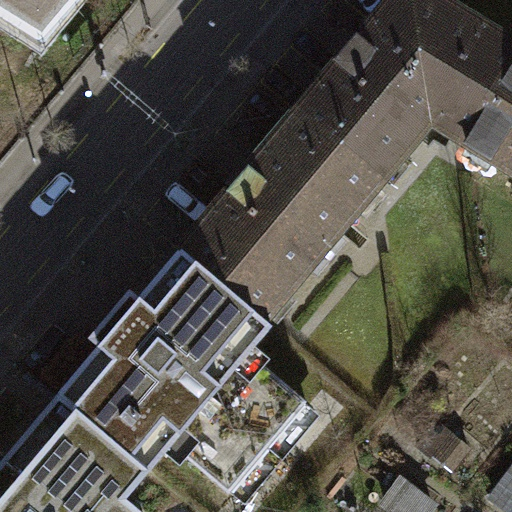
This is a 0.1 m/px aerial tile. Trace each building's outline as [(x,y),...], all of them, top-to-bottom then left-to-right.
[(0,0),(0,17),(29,35),(60,0),(0,0)] [(511,40),(445,0),(389,0),(295,111),(297,112),(382,184),(383,185),(433,127),(463,145),(464,144),(511,65),(511,40)] [(511,65),(464,144),(511,173),(511,65)] [(265,322),(382,184),(297,112),(180,250),(265,322)] [(272,328),(265,322),(180,250),(139,298),(130,291),(89,339),(98,347),(58,395),(151,472),(272,328)] [(151,472),(58,395),(0,463),(0,511),(143,511),(128,499),(151,472)]
